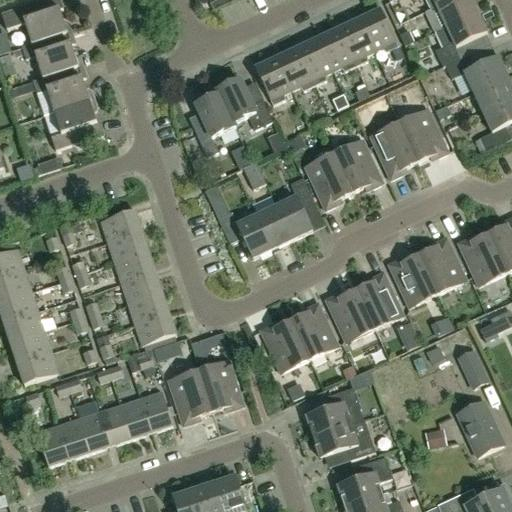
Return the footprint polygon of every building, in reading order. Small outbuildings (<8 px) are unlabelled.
[(33,47),(71,35),(73,34),(70,25),(64,22),(61,13),(64,12),(59,0),(49,0),(2,16),(8,33),(26,27),(32,46),(33,47)] [(424,0),(430,12),(454,0),(424,0)] [(470,0),(454,0),(430,12),(425,15),(434,35),(435,35),(477,15),(478,15),(470,0)] [(360,21),(375,54),(383,51),(387,55),(399,50),(397,44),(397,45),(381,12),(360,21)] [(477,15),(435,35),(442,50),(436,53),(444,70),(446,69),(462,62),(457,51),(488,36),(478,15),(477,15)] [(368,58),(375,54),(360,21),(339,31),(357,69),(369,64),(368,58)] [(346,75),(357,69),(339,31),(319,41),(334,74),(342,70),(346,75)] [(406,49),(415,44),(409,33),(400,37),(406,49)] [(44,82),(83,69),(84,68),(81,59),(75,56),(72,47),(75,46),(71,35),(33,47),(32,46),(22,49),(26,62),(36,59),(43,80),(44,82)] [(326,78),(334,74),(319,41),(298,51),(316,89),(327,83),(326,78)] [(304,94),(316,89),(298,51),(277,60),(293,93),(301,90),(304,94)] [(474,96),(508,80),(499,60),(478,70),(472,57),(462,62),(446,69),(452,82),(465,76),(474,96)] [(285,97),(293,93),(277,60),(256,70),(272,103),(271,103),(274,108),(286,103),(285,97)] [(55,115),(95,102),(92,93),(86,90),(83,82),(86,81),(83,69),(44,82),(43,80),(33,84),(38,97),(48,93),(55,115)] [(483,116),(511,102),(511,87),(508,80),(474,96),(483,116)] [(221,98),(236,130),(235,126),(249,119),(256,133),(274,125),(263,102),(252,107),(241,82),(218,93),(219,96),(221,98)] [(213,141),(236,130),(221,98),(219,96),(196,107),(208,132),(197,137),(208,160),(219,155),(213,141)] [(95,102),(55,115),(62,137),(52,140),(56,153),(105,137),(101,124),(98,125),(95,117),(98,111),(95,102)] [(511,102),(483,116),(493,135),(480,141),(486,154),(511,142),(511,141),(506,129),(511,126),(511,102)] [(452,117),(447,108),(436,114),(440,123),(452,117)] [(400,126),(418,165),(435,158),(437,161),(449,156),(429,113),(400,126)] [(401,173),(418,165),(400,126),(371,140),(391,183),(403,177),(401,173)] [(335,157),(353,196),(370,188),(372,192),(384,186),(364,143),(335,157)] [(336,204),(353,196),(335,157),(306,170),(326,214),(338,208),(336,204)] [(253,190),(265,185),(256,166),(244,171),(253,190)] [(277,209),(293,243),(313,234),(303,213),(316,207),(304,181),(291,187),(297,200),(277,209)] [(274,252),(258,218),(238,227),(232,215),(227,217),(223,209),(215,213),(231,247),(244,241),(254,262),(274,252)] [(274,252),(293,243),(277,209),(258,218),(274,252)] [(109,246),(143,235),(136,214),(102,225),(109,246)] [(490,237),(508,276),(511,274),(511,221),(505,225),(507,229),(490,237)] [(67,250),(77,246),(74,236),(82,233),(79,224),(60,230),(67,250)] [(116,267),(150,255),(143,235),(109,246),(116,267)] [(479,290),(508,276),(490,237),(473,245),(471,241),(459,247),(479,290)] [(50,255),(62,251),(58,239),(46,242),(50,255)] [(420,258),(439,297),(468,284),(447,241),(435,246),(437,250),(420,258)] [(0,281),(25,274),(18,252),(0,258),(0,281)] [(122,287),(157,276),(150,255),(116,267),(122,287)] [(410,311),(439,297),(420,258),(403,266),(401,262),(389,268),(410,311)] [(76,280),(88,276),(84,264),(72,268),(76,280)] [(60,285),(71,281),(68,269),(56,273),(60,285)] [(0,304),(32,294),(25,274),(0,281),(0,304)] [(88,276),(76,280),(80,292),(91,288),(88,276)] [(129,308),(163,296),(157,276),(122,287),(129,308)] [(357,293),(376,332),(405,319),(384,276),(372,281),(374,285),(357,293)] [(71,281),(60,285),(64,297),(75,293),(71,281)] [(347,346),(376,332),(357,293),(340,301),(338,297),(326,303),(347,346)] [(0,311),(5,326),(39,315),(32,294),(0,304),(0,311)] [(136,328),(170,317),(163,296),(129,308),(136,328)] [(90,321),(101,317),(97,305),(86,309),(90,321)] [(292,324),(310,363),(339,349),(319,306),(307,312),(309,316),(292,324)] [(73,326),(85,322),(81,311),(70,314),(73,326)] [(11,346),(46,335),(39,315),(5,326),(11,346)] [(101,317),(90,321),(94,332),(105,329),(101,317)] [(170,317),(136,328),(143,349),(177,338),(170,317)] [(88,334),(85,322),(73,326),(77,337),(88,334)] [(281,377),(310,363),(292,324),(275,332),(273,328),(261,333),(281,377)] [(499,340),(497,337),(492,326),(480,332),(486,345),(499,340)] [(18,367),(52,356),(46,335),(11,346),(18,367)] [(474,392),(489,385),(469,343),(455,350),(474,392)] [(104,363),(115,360),(111,347),(100,350),(104,363)] [(87,368),(99,365),(95,352),(83,356),(87,368)] [(52,356),(18,367),(25,388),(59,377),(52,356)] [(142,373),(154,369),(150,357),(138,361),(142,373)] [(199,374),(213,415),(231,409),(232,413),(245,409),(230,364),(199,374)] [(108,371),(112,383),(124,379),(120,367),(108,371)] [(101,387),(112,383),(108,371),(97,375),(101,387)] [(195,421),(213,415),(199,374),(169,384),(184,429),(196,425),(195,421)] [(68,385),(71,396),(83,392),(79,382),(68,385)] [(60,400),(71,396),(68,385),(56,389),(60,400)] [(314,440),(365,423),(355,390),(330,399),(334,410),(307,419),(314,440)] [(29,410),(41,406),(37,395),(25,399),(29,410)] [(141,402),(153,436),(174,429),(163,395),(141,402)] [(132,443),(153,436),(141,402),(121,409),(132,443)] [(478,461),(505,448),(485,405),(458,417),(478,461)] [(112,450),(132,443),(121,409),(100,415),(112,450)] [(91,456),(112,450),(100,415),(80,422),(91,456)] [(71,463),(91,456),(80,422),(59,429),(71,463)] [(365,423),(314,440),(321,461),(348,452),(351,463),(376,455),(365,423)] [(437,449),(453,441),(446,427),(431,435),(437,449)] [(49,470),(71,463),(59,429),(38,436),(49,470)] [(192,444),(205,441),(202,429),(189,432),(192,444)] [(345,509),(383,497),(379,486),(393,481),(386,460),(362,468),(365,479),(338,488),(345,509)] [(215,486),(223,511),(247,511),(236,479),(215,486)] [(255,480),(243,485),(249,498),(261,493),(255,480)] [(201,511),(223,511),(215,486),(195,492),(201,511)] [(201,511),(195,492),(174,499),(177,511),(201,511)] [(511,511),(510,507),(511,506),(511,502),(508,493),(504,494),(503,492),(471,507),(465,495),(438,508),(439,511),(511,511)] [(383,497),(345,509),(345,511),(403,511),(400,504),(387,508),(383,497)] [(5,498),(0,499),(0,511),(8,509),(5,498)] [(406,504),(409,511),(423,511),(419,500),(406,504)]
